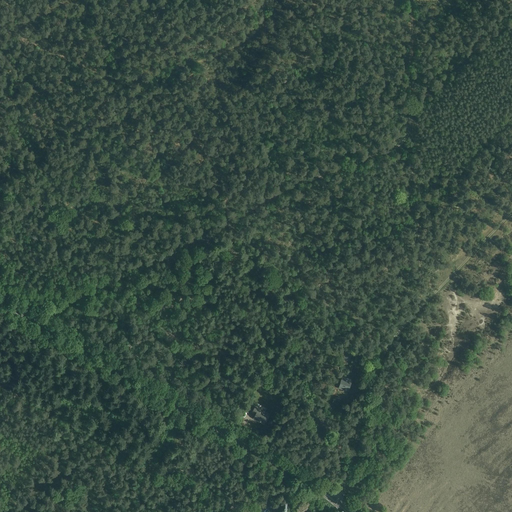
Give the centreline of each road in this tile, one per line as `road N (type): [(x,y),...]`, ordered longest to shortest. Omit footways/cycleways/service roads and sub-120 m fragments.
road 1 (primary): [(346,511),(0,299)]
road 2 (track): [(511,211),(392,339),(371,384),(346,483)]
road 3 (track): [(227,223),(224,188),(178,112),(145,89),(0,28)]
road 4 (track): [(227,223),(61,308),(1,380)]
road 5 (track): [(410,107),(402,143),(291,186),(227,223)]
road 6 (track): [(511,21),(410,107)]
